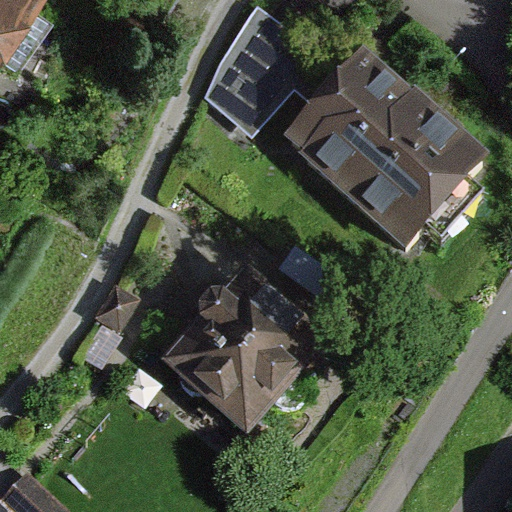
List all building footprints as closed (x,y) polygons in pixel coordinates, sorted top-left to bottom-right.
[(0,0),(0,46),(31,0),(0,0)] [(226,58),(206,100),(252,141),(295,93),(318,55),(259,10),(226,58)] [(369,61),(299,146),(421,246),(491,162),(369,61)] [(232,302),(219,290),(195,316),(208,328),(175,365),(254,435),(334,346),(255,276),(232,302)] [(142,301),(117,286),(95,319),(121,335),(142,301)] [(54,511),(29,488),(4,511),(54,511)]
